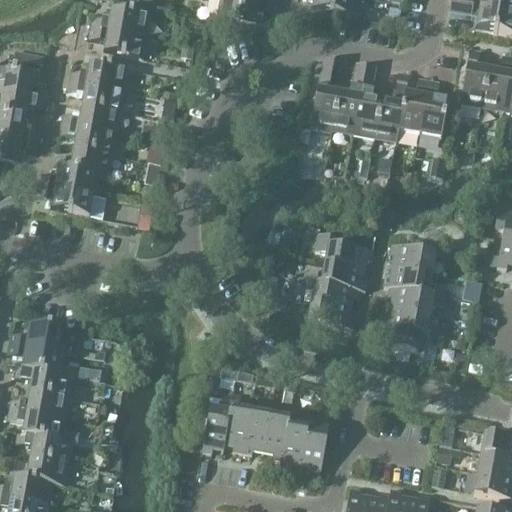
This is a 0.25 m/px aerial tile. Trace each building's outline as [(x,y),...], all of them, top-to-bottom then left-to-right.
[(273,19),(275,8),(229,0),(218,0),(214,20),(232,23),(232,24),(236,24),(254,27),(256,16),(273,19)] [(229,0),(275,8),(276,0),(229,0)] [(349,22),(353,0),(350,0),(294,0),(294,1),(311,4),(309,15),(327,18),(327,19),(331,19),(349,22)] [(472,0),(461,0),(460,9),(511,17),(511,0),(479,0),(479,1),(472,0)] [(90,23),(88,33),(145,43),(149,21),(148,21),(149,13),(112,7),(110,15),(109,14),(107,26),(90,23)] [(511,17),(460,9),(458,19),(475,22),(473,33),(491,37),(495,38),(495,37),(511,40),(511,17)] [(145,43),(88,33),(86,44),(103,47),(101,58),(119,61),(123,62),(141,65),(145,43)] [(458,109),(480,113),(487,74),(476,72),(479,55),(468,53),(458,109)] [(0,96),(45,105),(47,94),(30,91),(33,73),(40,75),(42,61),(14,56),(12,69),(15,70),(14,76),(0,73),(0,96)] [(501,117),(511,61),(501,59),(498,76),(487,74),(480,113),(501,117)] [(511,60),(511,61),(501,117),(511,119),(511,60)] [(210,64),(206,77),(219,80),(222,67),(210,64)] [(68,76),(66,86),(123,97),(127,75),(109,72),(109,71),(105,70),(105,71),(87,68),(85,79),(68,76)] [(308,132),(330,136),(337,97),(326,95),(329,78),(318,76),(308,132)] [(361,84),(351,82),(348,99),(337,97),(330,136),(351,140),(361,84)] [(417,140),(427,84),(417,82),(414,99),(403,97),(396,136),(417,140)] [(369,103),(372,86),(361,84),(351,140),(372,144),(380,105),(369,103)] [(438,86),(427,84),(417,140),(439,144),(442,127),(443,127),(443,122),(446,105),(435,103),(438,86)] [(81,100),(79,111),(119,118),(123,97),(66,86),(65,97),(81,100)] [(394,148),(396,136),(403,97),(404,92),(393,90),(390,107),(380,105),(372,144),(394,148)] [(0,96),(0,118),(24,123),(26,112),(43,115),(45,105),(0,96)] [(61,118),(59,129),(115,139),(119,118),(79,111),(77,122),(61,118)] [(0,140),(37,147),(39,137),(22,134),(24,123),(0,118),(0,140)] [(115,139),(59,129),(57,139),(74,142),(72,153),(111,160),(115,139)] [(35,158),(37,147),(0,140),(0,162),(17,166),(19,154),(35,158)] [(51,172),(56,173),(95,180),(107,182),(111,160),(72,153),(70,164),(53,161),(51,172)] [(91,201),(95,180),(56,173),(54,183),(37,180),(35,191),(91,201)] [(87,223),(91,201),(35,191),(33,201),(50,204),(48,215),(65,219),(70,220),(70,219),(87,223)] [(97,217),(106,218),(110,196),(100,194),(97,217)] [(140,224),(154,225),(156,203),(143,201),(140,224)] [(505,270),(511,271),(511,217),(510,217),(510,214),(499,212),(499,215),(496,215),(493,233),(502,234),(495,272),(505,274),(505,270)] [(323,269),(364,276),(366,266),(369,266),(371,256),(334,250),(335,241),(317,238),(314,255),(325,257),(323,269)] [(391,262),(389,272),(430,279),(433,259),(389,251),(387,261),(391,262)] [(304,276),(302,286),(358,295),(358,296),(363,297),(365,287),(362,286),(364,276),(323,269),(320,282),(315,281),(316,278),(304,276)] [(427,292),(430,279),(389,272),(387,282),(384,281),(382,291),(388,293),(388,292),(425,299),(427,292)] [(273,298),(276,283),(259,280),(256,295),(273,298)] [(312,295),(310,307),(350,314),(352,304),(356,305),(358,296),(358,295),(302,286),(301,293),(312,295)] [(432,293),(427,292),(425,299),(388,292),(388,293),(386,301),(390,302),(388,312),(428,320),(430,308),(442,310),(445,293),(433,291),(432,293)] [(350,314),(310,307),(306,327),(350,335),(352,325),(349,324),(350,314)] [(382,322),(380,331),(418,338),(417,345),(418,345),(422,346),(422,348),(434,351),(437,333),(426,331),(428,320),(388,312),(386,322),(382,322)] [(8,338),(7,349),(63,359),(67,337),(27,330),(25,341),(8,338)] [(380,331),(378,330),(376,341),(373,340),(371,350),(415,358),(418,345),(417,345),(418,338),(380,331)] [(63,359),(7,349),(5,359),(21,362),(20,373),(59,380),(63,359)] [(71,382),(59,380),(20,373),(15,372),(13,383),(29,386),(27,396),(67,404),(71,382)] [(67,404),(27,396),(25,407),(9,404),(7,415),(63,425),(67,404)] [(231,456),(241,458),(249,414),(237,412),(239,401),(222,397),(219,410),(222,410),(221,415),(228,417),(222,451),(232,453),(231,456)] [(280,420),(268,417),(261,458),(271,460),(270,464),(279,465),(280,465),(287,427),(293,429),(294,428),(294,423),(297,424),(299,412),(282,408),(280,420)] [(221,415),(208,412),(200,457),(210,458),(210,455),(221,457),(222,451),(228,417),(221,415)] [(251,456),(261,458),(268,417),(249,414),(241,458),(250,460),(251,456)] [(22,428),(20,439),(71,448),(73,437),(61,435),(63,425),(7,415),(5,425),(22,428)] [(289,470),(299,471),(306,431),(294,428),(293,429),(287,427),(280,465),(279,465),(278,471),(288,473),(289,470)] [(326,434),(306,431),(299,471),(309,473),(309,477),(318,479),(326,434)] [(20,439),(15,438),(13,449),(30,452),(28,462),(67,470),(71,448),(20,439)] [(511,443),(483,438),(479,458),(511,464),(511,443)] [(511,464),(479,458),(475,478),(511,484),(511,464)] [(63,492),(67,470),(28,462),(26,473),(9,470),(7,481),(12,482),(52,489),(51,490),(63,492)] [(511,484),(475,478),(472,498),(511,505),(511,484)] [(0,501),(48,510),(51,490),(52,489),(12,482),(10,492),(0,490),(0,501)] [(345,511),(365,511),(368,501),(358,499),(358,496),(348,494),(345,511)] [(406,511),(408,502),(398,501),(399,497),(388,495),(387,501),(388,501),(386,511),(406,511)] [(378,503),(368,501),(365,511),(386,511),(388,501),(387,501),(378,499),(378,503)] [(0,511),(47,511),(48,510),(0,501),(0,511)] [(418,504),(408,502),(406,511),(426,511),(429,503),(419,501),(418,504)]
